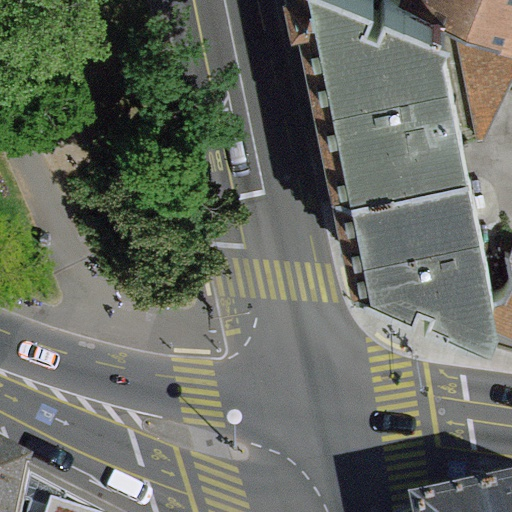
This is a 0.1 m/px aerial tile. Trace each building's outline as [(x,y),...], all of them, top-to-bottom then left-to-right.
[(308,0),(343,169),(465,145),(439,24),(444,9),(423,0),(308,0)] [(511,0),(423,0),(444,9),(460,15),(511,36),(511,0)] [(511,77),(511,36),(460,15),(485,139),(511,77)] [(465,145),(343,169),(362,267),(371,265),(488,316),(495,293),(484,237),(465,145)] [(488,316),(511,325),(511,245),(484,237),(495,293),(488,316)] [(0,511),(26,511),(30,495),(0,478),(0,511)] [(62,511),(30,495),(26,511),(62,511)]
